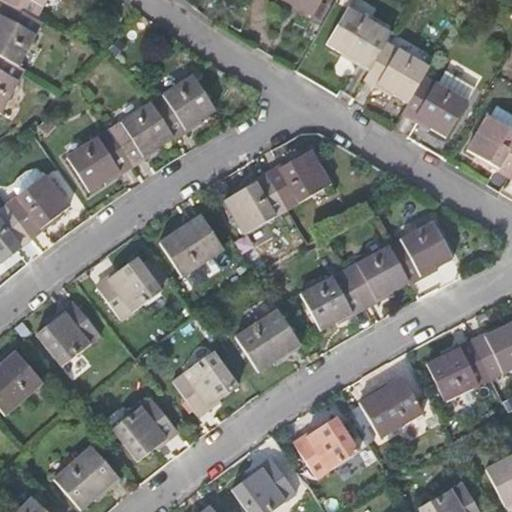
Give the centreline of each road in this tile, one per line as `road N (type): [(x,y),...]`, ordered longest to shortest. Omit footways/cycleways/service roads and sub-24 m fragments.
road 1 (residential): [(139,511),(329,373),(511,277)]
road 2 (residential): [(0,317),(121,222),(300,105)]
road 3 (residential): [(300,105),(511,225)]
road 4 (residential): [(150,0),(300,105)]
